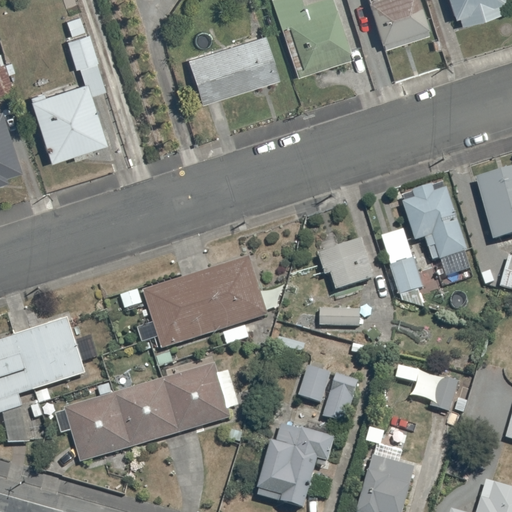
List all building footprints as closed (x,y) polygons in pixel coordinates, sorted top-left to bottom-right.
[(271,0),(298,78),(346,62),(354,60),(333,0),(271,0)] [(370,0),(386,49),(431,35),(419,0),(370,0)] [(511,0),(449,0),(455,19),(459,18),(462,27),(505,13),(502,5),(506,4),(506,2),(511,0)] [(85,31),(81,14),(66,18),(70,35),(85,31)] [(90,35),(67,41),(75,70),(79,69),(84,85),(87,84),(92,97),(106,93),(97,64),(90,35)] [(265,37),(188,61),(202,105),(279,81),(265,37)] [(0,66),(0,98),(15,94),(6,64),(0,66)] [(84,85),(31,102),(51,164),(73,157),(75,162),(94,156),(92,151),(108,146),(92,97),(87,84),(84,85)] [(0,187),(9,184),(7,179),(22,174),(2,112),(0,112),(0,187)] [(511,170),(478,180),(496,243),(511,238),(511,170)] [(449,190),(405,204),(417,243),(434,238),(442,262),(469,254),(461,229),(449,190)] [(365,241),(320,255),(327,278),(335,276),(340,292),(377,281),(365,241)] [(511,257),(503,289),(511,291),(511,257)] [(251,258),(198,275),(217,334),(270,317),(251,258)] [(415,260),(392,268),(402,297),(425,289),(415,260)] [(164,351),(217,334),(198,275),(145,292),(164,351)] [(142,304),(138,288),(122,293),(126,309),(142,304)] [(362,311),(321,310),(321,327),(361,328),(362,311)] [(34,388),(35,392),(87,376),(70,321),(18,338),(34,388)] [(0,403),(35,392),(34,388),(18,338),(0,343),(0,403)] [(217,365),(166,380),(182,435),(233,420),(217,365)] [(333,375),(310,368),(302,398),(325,405),(333,375)] [(461,381),(440,375),(432,406),(453,411),(461,381)] [(338,376),(325,418),(347,425),(360,383),(338,376)] [(117,395),(133,449),(182,435),(166,380),(117,395)] [(117,395),(67,409),(83,464),(133,449),(117,395)] [(33,413),(10,414),(11,443),(34,442),(33,413)] [(307,511),(321,462),(330,464),(337,440),(328,437),(305,431),(299,449),(274,442),(261,491),(285,498),(283,504),(307,511)] [(376,457),(359,511),(405,511),(418,470),(376,457)] [(511,511),(511,489),(489,483),(479,511),(455,511),(454,511),(453,511),(511,511)]
